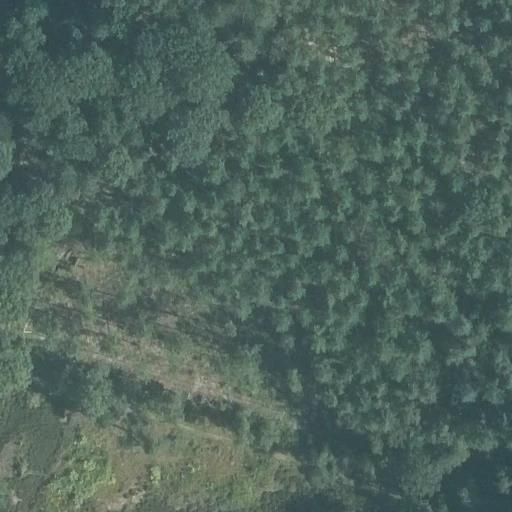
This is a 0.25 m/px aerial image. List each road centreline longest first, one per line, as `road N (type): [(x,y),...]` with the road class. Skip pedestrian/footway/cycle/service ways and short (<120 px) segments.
road 1 (track): [(0,364),(410,490)]
road 2 (track): [(294,91),(100,161),(0,355)]
road 3 (track): [(511,30),(294,91)]
